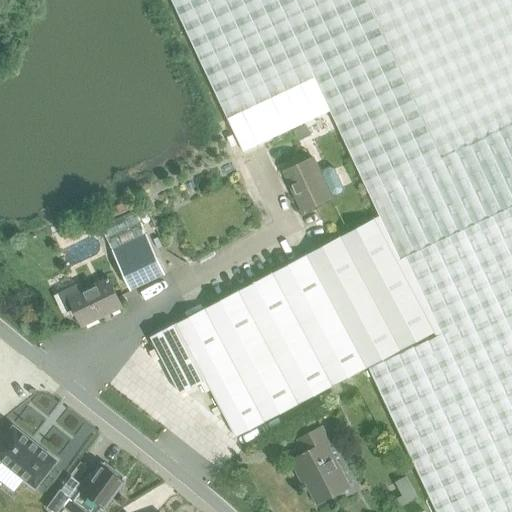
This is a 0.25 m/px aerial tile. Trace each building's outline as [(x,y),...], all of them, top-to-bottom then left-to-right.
[(511,511),(511,0),(172,0),(244,152),(331,111),(380,218),(309,255),(369,368),(375,381),(392,417),(437,511),(511,511)] [(307,125),(294,132),(299,141),(312,135),(307,125)] [(314,161),(285,174),(304,213),(332,200),(331,198),(342,193),(344,189),(334,169),(330,168),(319,172),(314,161)] [(136,211),(103,226),(132,290),(165,275),(136,211)] [(206,380),(237,438),(369,368),(309,255),(177,326),(206,380)] [(77,285),(58,294),(67,313),(76,309),(84,326),(122,308),(108,279),(81,292),(77,285)] [(153,339),(182,393),(206,380),(177,326),(153,339)] [(11,426),(0,440),(0,461),(1,462),(0,462),(0,483),(12,493),(23,480),(33,488),(54,462),(55,461),(11,426)] [(318,504),(349,487),(327,446),(330,444),(322,430),(300,441),(305,454),(292,462),(301,478),(304,476),(318,504)] [(59,491),(46,509),(47,509),(50,511),(58,511),(62,508),(63,507),(70,511),(105,511),(102,509),(101,508),(121,482),(104,469),(100,467),(99,466),(83,487),(73,501),(60,491),(59,491)] [(403,496),(395,500),(399,508),(408,504),(403,496)]
